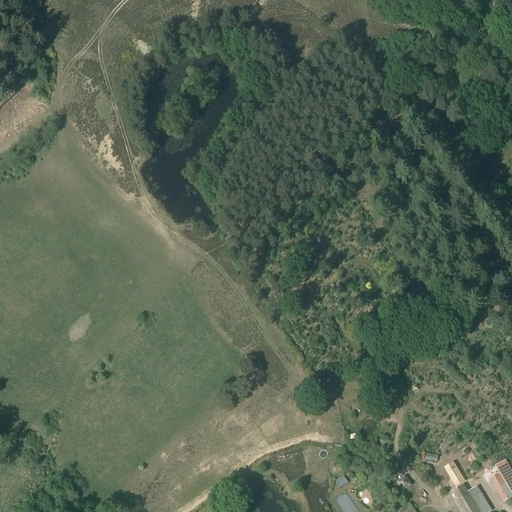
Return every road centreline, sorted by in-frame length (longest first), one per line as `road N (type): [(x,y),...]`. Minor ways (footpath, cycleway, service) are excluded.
road 1 (track): [(441,511),(401,463),(388,391),(361,385),(314,393),(221,271),(153,211),(89,43)]
road 2 (track): [(126,0),(63,71),(44,116),(0,152)]
